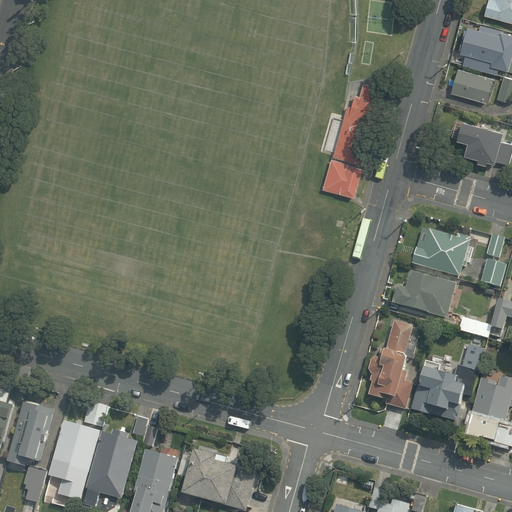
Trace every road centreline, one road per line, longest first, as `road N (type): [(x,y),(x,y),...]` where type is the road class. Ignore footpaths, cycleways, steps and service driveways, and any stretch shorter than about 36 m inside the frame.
road 1 (residential): [(0,342),(312,430)]
road 2 (residential): [(319,431),(393,173)]
road 3 (residential): [(319,431),(511,485)]
road 4 (residential): [(393,173),(440,0)]
road 5 (residential): [(511,205),(393,173)]
